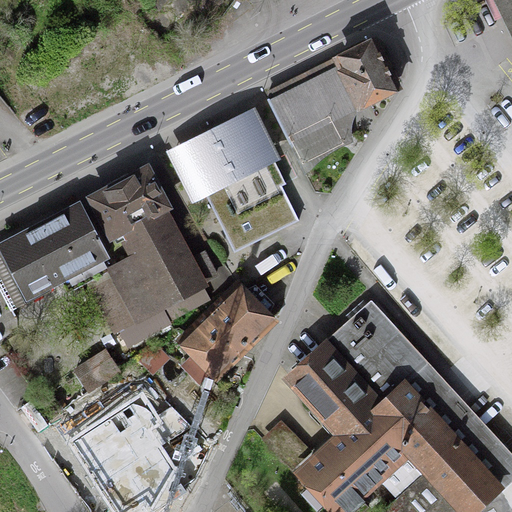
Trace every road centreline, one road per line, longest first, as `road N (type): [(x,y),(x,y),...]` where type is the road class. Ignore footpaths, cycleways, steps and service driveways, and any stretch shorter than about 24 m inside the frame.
road 1 (residential): [(189,511),(325,228),(419,77),(424,52),(403,0)]
road 2 (primary): [(0,191),(387,0)]
